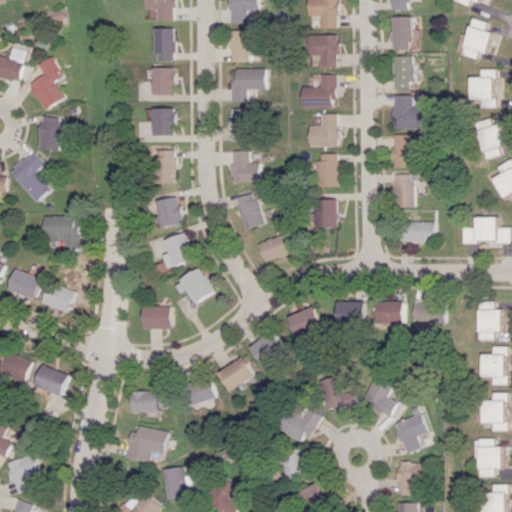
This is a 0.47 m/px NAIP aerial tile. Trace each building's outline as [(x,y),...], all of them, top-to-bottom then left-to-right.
[(158,20),(174,20),(174,0),(145,0),(146,9),(158,9),(158,20)] [(246,23),(246,10),(259,10),(258,0),(228,0),(228,23),(246,23)] [(338,0),(308,0),(309,19),(320,19),(321,28),(338,27),(338,0)] [(413,0),(393,0),(394,10),(414,9),(413,0)] [(393,49),(413,49),(413,16),(393,17),(393,49)] [(479,57),(480,52),(489,54),(494,32),(488,30),(490,22),(475,18),(471,36),(461,34),(457,52),(479,57)] [(174,27),(155,28),(155,60),(175,60),(174,27)] [(247,61),(247,49),(256,49),(256,30),(229,30),(230,61),(247,61)] [(321,66),(338,66),(339,35),(312,35),(312,55),(321,55),(321,66)] [(0,76),(18,82),(26,50),(12,47),(9,57),(0,55),(0,76)] [(414,88),(415,56),(396,55),(395,88),(414,88)] [(64,98),(54,81),(62,76),(52,56),(38,64),(44,75),(29,83),(42,110),(64,98)] [(176,67),(152,67),(153,94),(176,94),(176,67)] [(266,89),(266,68),(233,68),(232,101),(247,101),(247,89),(266,89)] [(474,107),(497,107),(496,69),(482,69),(483,77),(473,77),(474,107)] [(336,74),(321,74),(322,86),(303,87),(303,106),(337,105),(336,74)] [(414,94),(394,94),(395,128),(424,128),(423,106),(414,106),(414,94)] [(176,134),(175,108),(152,108),(153,135),(176,134)] [(250,141),(251,108),(232,108),(231,141),(250,141)] [(310,125),(310,146),(339,146),(339,114),(322,114),(322,125),(310,125)] [(58,150),(63,118),(42,115),(37,147),(58,150)] [(502,124),(493,125),(491,118),(479,121),(486,158),(501,155),(500,147),(506,145),(502,124)] [(422,167),(422,146),(411,146),(412,134),(394,134),(394,166),(422,167)] [(176,182),(175,149),(153,150),(154,182),(176,182)] [(45,164),(34,150),(10,170),(35,201),(51,189),(36,171),(45,164)] [(259,182),(259,162),(249,162),(249,151),(232,150),(232,181),(259,182)] [(339,153),(321,153),(321,161),(313,161),(312,185),(338,186),(339,153)] [(511,159),(498,166),(502,174),(495,178),(504,197),(511,193),(511,159)] [(414,173),(394,174),(395,207),(415,206),(414,173)] [(244,229),(265,223),(255,192),(235,198),(244,229)] [(159,226),(182,224),(180,197),(157,199),(159,226)] [(317,199),(317,228),(339,227),(338,199),(317,199)] [(77,216),(43,215),(43,236),(62,237),(62,247),(76,247),(77,216)] [(498,216),(476,217),(476,227),(463,227),(464,242),(511,241),(511,227),(498,227),(498,216)] [(405,242),(435,241),(435,221),(405,221),(405,242)] [(163,255),(168,268),(194,259),(184,232),(164,239),(169,253),(163,255)] [(288,232),(257,244),(264,262),(294,250),(288,232)] [(5,296),(17,300),(19,295),(33,300),(41,277),(15,268),(5,296)] [(180,293),(187,289),(193,302),(212,293),(201,269),(174,282),(180,293)] [(68,312),(76,291),(49,281),(42,303),(68,312)] [(362,300),(336,301),(336,321),(363,321),(362,300)] [(405,323),(405,301),(377,300),(376,322),(405,323)] [(447,323),(447,303),(413,303),(413,323),(447,323)] [(143,329),(171,328),(170,305),(143,306),(143,329)] [(287,315),(295,336),(321,326),(314,306),(287,315)] [(503,309),(480,309),(479,339),(495,339),(495,331),(502,331),(503,309)] [(262,364),(284,347),(270,329),(248,346),(262,364)] [(483,354),(483,376),(493,376),(493,384),(507,385),(508,346),(493,346),(493,354),(483,354)] [(253,375),(240,356),(217,372),(230,390),(253,375)] [(61,395),(68,374),(42,364),(34,385),(61,395)] [(389,396),(397,380),(379,371),(364,402),(393,416),(400,402),(389,396)] [(321,379),(327,412),(358,406),(354,387),(341,389),(339,376),(321,379)] [(215,397),(209,378),(188,385),(194,404),(215,397)] [(165,390),(132,391),(132,411),(165,411),(165,390)] [(494,431),(508,430),(507,392),(489,392),(489,399),(482,399),(483,422),(493,422),(494,431)] [(322,415),(309,408),(304,418),(291,411),(281,430),(306,444),(322,415)] [(420,436),(431,432),(424,413),(397,423),(408,454),(424,448),(420,436)] [(167,432),(133,424),(126,457),(149,462),(151,454),(162,456),(167,432)] [(16,433),(0,425),(0,455),(5,457),(16,433)] [(504,468),(503,446),(495,446),(495,439),(475,439),(475,457),(481,457),(481,476),(496,475),(496,468),(504,468)] [(310,475),(306,448),(285,451),(289,478),(310,475)] [(34,488),(30,476),(40,472),(34,453),(7,462),(16,493),(34,488)] [(399,493),(427,496),(430,464),(403,461),(399,493)] [(199,483),(186,484),(184,466),(164,468),(168,502),(200,498),(199,483)] [(236,511),(249,493),(225,477),(209,500),(226,511),(236,511)] [(322,511),(333,505),(317,482),(300,494),(312,511),(322,511)] [(508,511),(508,484),(488,484),(488,511),(508,511)] [(125,509),(130,511),(160,511),(164,507),(140,489),(125,509)] [(29,511),(33,504),(18,499),(13,511),(29,511)] [(400,511),(420,511),(420,502),(401,502),(400,511)]
